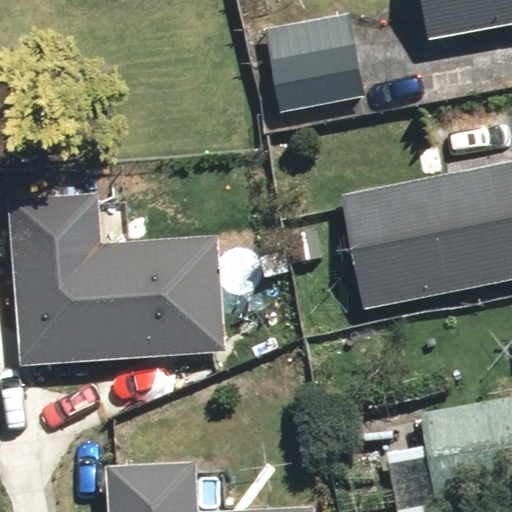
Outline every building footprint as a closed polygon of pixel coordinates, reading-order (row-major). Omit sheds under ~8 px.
[(511,0),(420,0),(431,48),(511,31),(511,0)] [(263,40),(281,117),(365,98),(347,22),(263,40)] [(511,172),(345,205),(366,315),(511,286),(511,172)] [(228,358),(219,238),(102,247),(99,198),(6,204),(19,374),(228,358)] [(511,402),(420,418),(435,501),(511,487),(511,402)] [(312,511),(312,505),(216,511),(195,511),(192,464),(99,471),(102,511),(312,511)]
